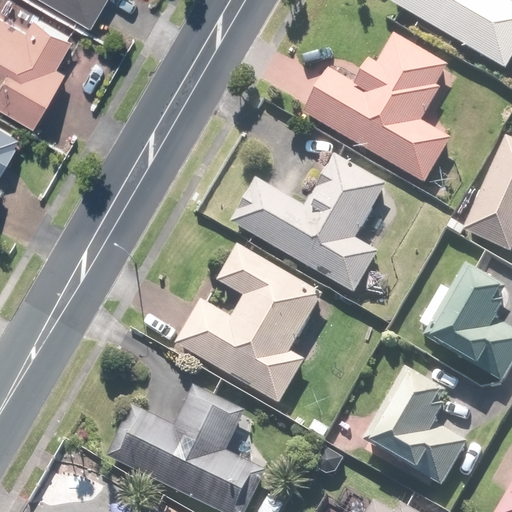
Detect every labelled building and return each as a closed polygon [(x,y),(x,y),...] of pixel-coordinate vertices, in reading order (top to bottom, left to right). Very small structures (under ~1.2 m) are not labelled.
[(45,0),(90,26),(105,0),(45,0)] [(389,0),(387,4),(505,72),(511,59),(511,6),(500,0),(389,0)] [(26,31),(0,16),(0,108),(36,129),(67,74),(56,67),(73,37),(35,16),(26,31)] [(448,68),(394,37),(376,68),(368,63),(354,87),(328,72),(302,116),(424,186),(451,141),(421,124),(440,91),(436,88),(448,68)] [(0,192),(3,188),(0,186),(0,173),(16,145),(15,145),(20,137),(0,125),(0,192)] [(511,140),(504,137),(463,233),(511,254),(511,252),(511,140)] [(256,182),(230,226),(354,296),(378,255),(355,242),(386,188),(334,158),(304,209),(256,182)] [(201,303),(175,347),(279,407),(304,363),(290,354),(322,298),(237,249),(217,284),(243,300),(231,320),(201,303)] [(511,310),(511,295),(468,269),(425,340),(500,385),(511,365),(511,328),(504,323),(511,310)] [(453,395),(402,367),(360,444),(443,489),(468,443),(436,426),(453,395)] [(132,408),(107,459),(214,511),(246,511),(266,473),(226,454),(245,414),(193,389),(174,428),(132,408)] [(511,511),(511,484),(495,511),(511,511)] [(414,511),(401,504),(395,511),(388,511),(372,503),(366,511),(414,511)]
